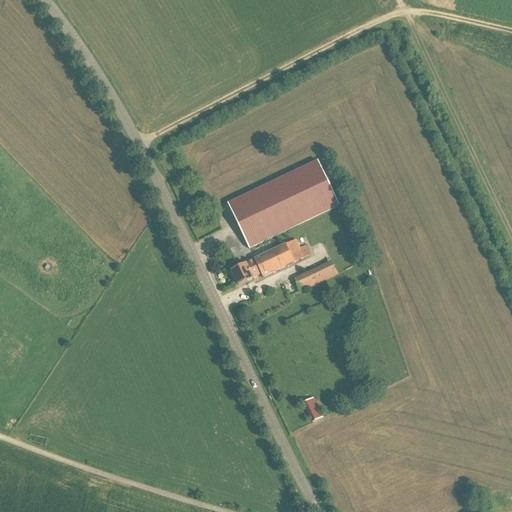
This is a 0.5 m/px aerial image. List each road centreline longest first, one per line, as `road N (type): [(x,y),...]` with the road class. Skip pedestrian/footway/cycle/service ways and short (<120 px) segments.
road 1 (tertiary): [(318,511),(137,142),(41,0)]
road 2 (track): [(137,142),(406,10),(511,29)]
road 3 (track): [(511,234),(400,0)]
road 4 (track): [(222,511),(0,437)]
